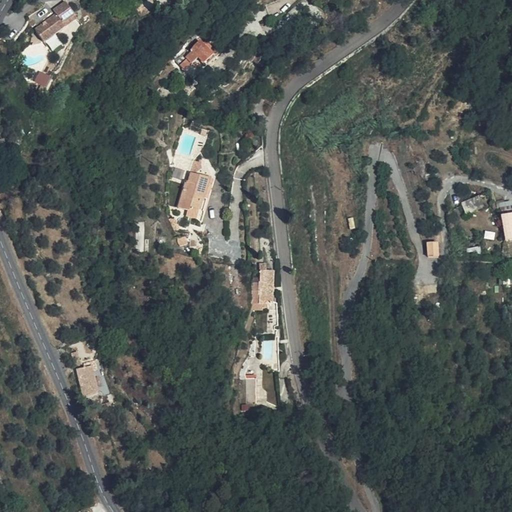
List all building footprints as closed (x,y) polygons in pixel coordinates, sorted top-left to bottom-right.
[(155,13),(150,4),(135,13),(140,22),(155,13)] [(70,29),(58,16),(47,26),(51,31),(29,51),(41,63),(63,43),(59,39),(70,29)] [(213,68),(195,50),(174,73),(184,83),(192,90),(204,78),(213,68)] [(47,86),(54,73),(42,67),(35,80),(47,86)] [(213,177),(194,171),(192,178),(188,177),(180,204),(201,210),(199,216),(204,217),(207,206),(204,206),(213,177)] [(463,200),(467,213),(485,208),(482,195),(463,200)] [(201,210),(180,204),(179,210),(199,216),(201,210)] [(511,214),(503,216),(507,239),(511,237),(511,214)] [(440,256),(440,240),(428,241),(429,256),(440,256)] [(274,277),(261,277),(261,280),(261,291),(260,300),(263,300),(263,306),(271,306),(271,301),(272,300),(274,277)] [(77,368),(81,384),(97,380),(93,364),(77,368)] [(259,401),(258,378),(247,378),(248,401),(259,401)] [(97,380),(81,384),(84,398),(100,394),(97,380)]
